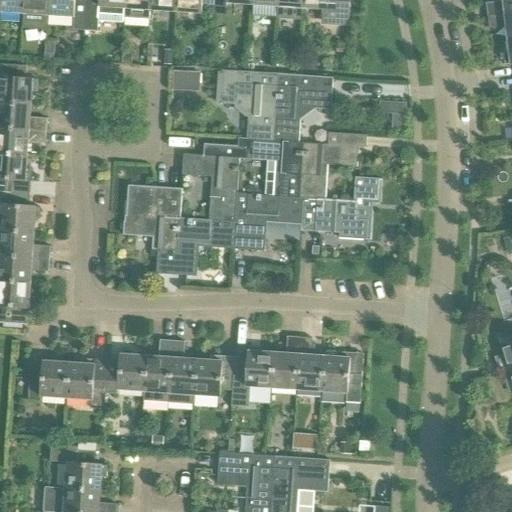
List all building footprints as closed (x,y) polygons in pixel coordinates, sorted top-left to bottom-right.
[(0,0),(0,11),(23,13),(23,0),(0,0)] [(23,0),(23,13),(22,27),(47,29),(48,15),(48,0),(23,0)] [(48,0),(48,15),(74,17),(73,28),(75,30),(86,31),(88,0),(48,0)] [(98,31),(99,21),(125,23),(126,8),(126,0),(88,0),(86,31),(98,31)] [(127,8),(126,17),(150,19),(151,10),(151,0),(126,0),(126,8),(127,8)] [(151,0),(151,10),(176,12),(177,0),(151,0)] [(177,0),(176,12),(203,13),(203,7),(215,7),(215,0),(177,0)] [(254,6),(254,0),(215,0),(215,7),(227,8),(228,4),(254,6)] [(279,0),(279,7),(279,17),(304,19),(304,9),(304,0),(279,0)] [(304,0),(304,9),(326,11),(325,20),(348,22),(347,25),(349,25),(350,0),(304,0)] [(487,4),(489,16),(511,13),(511,0),(504,0),(504,2),(487,4)] [(511,13),(489,16),(491,29),(507,27),(509,38),(511,37),(511,13)] [(55,43),(47,42),(46,53),(54,54),(55,43)] [(122,64),(132,65),(133,51),(124,50),(122,64)] [(165,50),(164,64),(171,64),(172,50),(165,50)] [(316,57),(304,56),(303,69),(315,70),(316,57)] [(0,103),(31,105),(32,92),(38,92),(38,81),(33,81),(33,79),(26,79),(27,67),(0,64),(0,103)] [(174,70),(173,89),(201,91),(202,71),(174,70)] [(250,116),(248,139),(274,140),(278,74),(223,70),(221,103),(236,104),(236,108),(246,116),(250,116)] [(274,140),(300,142),(301,119),(315,109),(332,110),(334,77),(278,74),(274,140)] [(409,103),(392,102),(392,114),(408,115),(409,103)] [(0,128),(47,132),(48,120),(30,118),(31,105),(0,103),(0,128)] [(0,153),(28,156),(28,144),(46,145),(47,132),(0,128),(0,153)] [(304,142),(301,197),(304,198),(326,199),(328,165),(358,167),(359,148),(366,148),(367,135),(329,133),(328,144),(304,142)] [(204,144),(203,156),(241,159),(268,161),(265,196),(274,197),(301,197),(304,142),(300,142),(274,140),(248,139),(241,139),(241,146),(204,144)] [(0,192),(30,194),(32,171),(26,170),(28,156),(0,153),(0,192)] [(209,219),(237,220),(239,195),(241,159),(203,156),(183,155),(182,174),(212,176),(209,219)] [(301,230),(341,233),(341,238),(371,240),(373,204),(381,204),(383,179),(356,177),(355,201),(326,199),(304,198),(302,224),(301,224),(301,230)] [(126,222),(124,221),(123,235),(154,237),(153,248),(158,249),(158,250),(178,250),(180,218),(167,217),(169,188),(128,186),(126,222)] [(182,189),(169,188),(167,217),(180,218),(181,218),(181,217),(182,189)] [(30,194),(0,192),(0,204),(2,204),(0,225),(0,230),(35,233),(36,219),(40,219),(41,208),(36,208),(37,206),(30,206),(30,194)] [(301,197),(274,197),(265,196),(239,195),(237,220),(235,249),(267,251),(269,221),(301,224),(302,224),(304,198),(301,197)] [(237,220),(209,219),(181,217),(181,218),(180,218),(178,250),(158,250),(156,273),(196,275),(198,247),(235,249),(237,220)] [(0,255),(50,259),(51,247),(34,245),(35,233),(0,230),(0,255)] [(0,280),(31,283),(32,270),(49,272),(50,259),(0,255),(0,280)] [(0,280),(0,323),(28,326),(29,308),(34,308),(35,298),(30,297),(31,283),(0,280)] [(501,355),(495,357),(498,369),(505,367),(511,390),(511,335),(501,339),(505,354),(501,355)] [(286,353),(274,353),(272,388),(297,389),(300,336),(287,336),(286,353)] [(313,337),(300,336),(297,389),(322,391),(325,356),(312,355),(313,337)] [(167,402),(172,341),(160,340),(159,357),(146,356),(144,391),(143,401),(167,402)] [(196,360),(184,359),(185,342),(172,341),(167,402),(193,404),(194,394),(196,360)] [(253,386),(272,388),(274,353),(260,352),(260,347),(249,346),(249,351),(247,351),(246,358),(236,357),(234,389),(233,406),(252,407),(253,386)] [(107,360),(105,393),(118,394),(118,389),(144,391),(146,356),(131,355),(132,351),(121,350),(121,355),(119,355),(119,361),(107,360)] [(339,357),(325,356),(322,391),(349,392),(349,393),(348,403),(360,403),(360,399),(362,366),(363,353),(349,353),(339,352),(339,357)] [(210,360),(196,360),(194,394),(220,395),(221,389),(234,389),(236,357),(210,355),(210,360)] [(41,396),(66,398),(69,363),(55,362),(55,357),(45,356),(44,361),(43,361),(42,368),(30,367),(29,400),(41,401),(41,396)] [(105,393),(107,360),(84,359),(84,363),(69,363),(66,398),(92,399),(91,408),(104,409),(105,393)] [(295,431),(294,446),(317,447),(318,432),(295,431)] [(244,433),(243,449),(254,449),(255,434),(244,433)] [(154,437),(153,446),(163,447),(163,437),(154,437)] [(360,442),(360,443),(360,451),(370,451),(370,442),(360,442)] [(341,454),(354,455),(354,445),(342,444),(341,454)] [(96,452),(79,451),(79,447),(52,445),(50,461),(63,462),(68,463),(66,489),(101,491),(102,477),(107,477),(108,467),(103,466),(103,464),(96,464),(96,452)] [(247,500),(246,511),(272,511),(275,457),(220,453),(218,485),(248,487),(247,500)] [(332,460),(275,457),(272,511),(297,511),(299,491),(330,493),(332,460)] [(49,511),(117,511),(118,505),(100,503),(101,491),(66,489),(45,487),(44,511),(49,511)]
